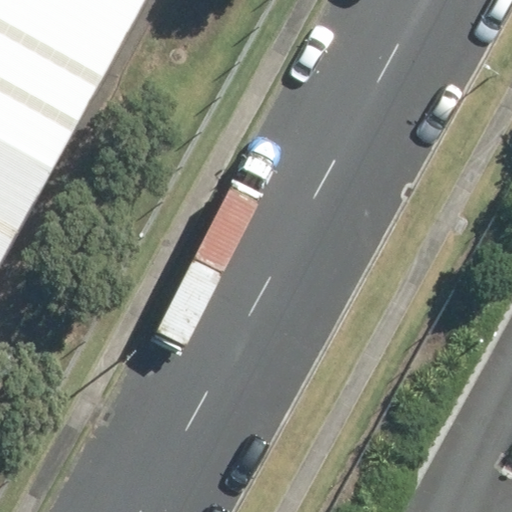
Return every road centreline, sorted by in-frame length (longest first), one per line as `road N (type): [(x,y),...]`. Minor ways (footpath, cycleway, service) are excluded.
road 1 (residential): [(148,511),(429,0)]
road 2 (unknown): [(419,511),(511,332)]
